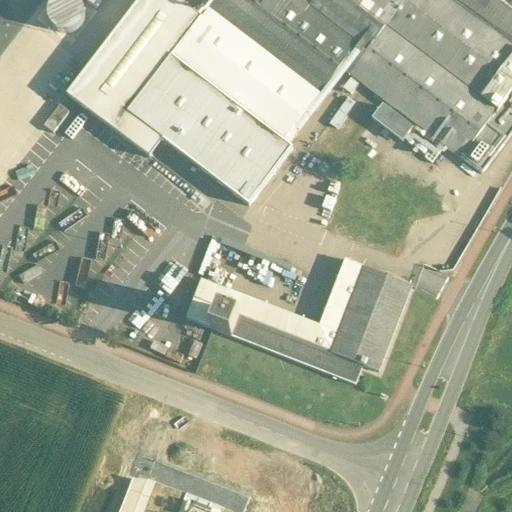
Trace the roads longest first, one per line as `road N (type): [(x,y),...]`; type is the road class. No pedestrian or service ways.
road 1 (unclassified): [(0,321),(406,485)]
road 2 (tertiary): [(511,240),(466,328),(406,485)]
